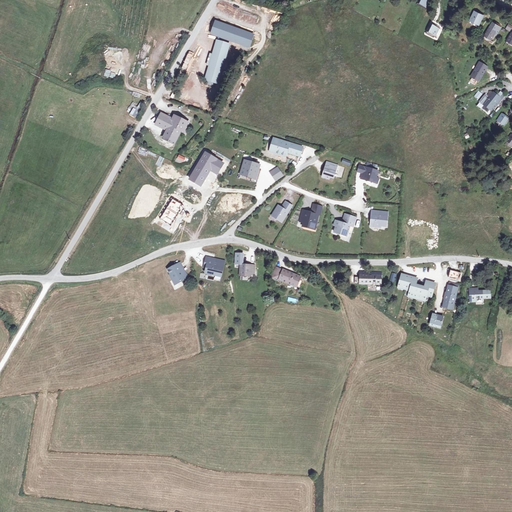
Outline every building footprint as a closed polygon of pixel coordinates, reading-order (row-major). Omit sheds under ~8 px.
[(423,0),(420,0),(418,5),(426,10),(429,3),(423,0)] [(477,12),(472,20),(478,24),(483,16),(477,12)] [(246,47),(251,35),(213,22),(208,34),(246,47)] [(500,29),(494,24),(485,37),(489,39),(492,34),(495,36),(500,29)] [(430,26),(427,33),(437,37),(440,31),(430,26)] [(216,42),(204,81),(217,84),(228,46),(216,42)] [(180,71),(190,75),(196,60),(194,59),(197,50),(190,47),(180,71)] [(475,71),(471,78),(476,80),(480,74),(481,75),(486,67),(478,62),(473,70),(475,71)] [(478,90),(473,96),(478,100),(482,94),(478,90)] [(479,108),(484,112),(492,116),(503,99),(500,97),(498,100),(494,97),(489,104),(484,100),(479,108)] [(134,109),(138,104),(134,101),(126,109),(129,111),(132,107),(134,109)] [(135,118),(143,104),(140,102),(135,109),(133,108),(129,114),(135,118)] [(162,114),(156,125),(168,131),(164,139),(169,142),(171,137),(177,140),(181,130),(185,132),(189,123),(175,115),(172,120),(162,114)] [(502,116),(497,124),(504,128),(509,120),(502,116)] [(273,139),(269,153),(283,157),(284,152),(299,156),(302,148),(273,139)] [(204,153),(189,179),(201,185),(209,170),(216,174),(222,163),(204,153)] [(178,154),(175,161),(182,164),(185,157),(178,154)] [(251,163),(245,161),(242,171),(246,172),(245,175),(252,177),(253,174),(257,175),(259,165),(254,164),(255,162),(251,161),(251,163)] [(338,166),(328,163),(323,179),(330,181),(330,178),(334,180),(338,166)] [(365,180),(373,182),(378,184),(379,179),(377,178),(379,172),(364,167),(361,166),(359,172),(363,173),(361,179),(365,180)] [(276,168),(269,173),(274,181),(281,177),(276,168)] [(291,205),(284,200),(281,207),(277,205),(271,214),(281,221),(291,205)] [(321,209),(317,208),(312,207),(311,213),(313,213),(312,216),(310,216),(310,215),(302,213),(299,225),(303,226),(302,229),(311,231),(312,228),(315,229),(318,217),(319,218),(321,210),(321,209)] [(388,212),(371,212),(371,216),(373,217),(373,219),(371,219),(371,228),(379,228),(381,227),(385,227),(385,221),(387,222),(388,212)] [(356,218),(345,215),(344,219),(343,224),(341,223),(341,222),(337,221),(337,223),(336,222),(335,227),(337,228),(335,234),(341,236),(342,234),(348,236),(351,226),(354,227),(355,222),(356,218)] [(240,264),(240,275),(251,275),(251,273),(255,273),(254,263),(241,264),(241,253),(234,253),(235,264),(240,264)] [(222,262),(204,259),(203,267),(206,267),(204,275),(214,276),(215,273),(220,274),(222,262)] [(188,278),(179,264),(176,265),(167,271),(170,276),(171,275),(177,284),(185,279),(188,278)] [(273,278),(280,281),(280,280),(298,286),(301,276),(277,267),(273,278)] [(359,272),(359,285),(380,285),(380,272),(359,272)] [(401,276),(398,289),(410,291),(409,296),(426,300),(427,294),(431,295),(434,284),(425,282),(424,288),(414,285),(416,279),(401,276)] [(457,289),(448,287),(446,294),(444,299),(445,299),(443,307),(452,309),(457,289)] [(469,289),(469,302),(476,302),(476,299),(490,299),(490,292),(476,292),(476,289),(469,289)] [(432,315),(429,326),(440,328),(443,317),(432,315)]
